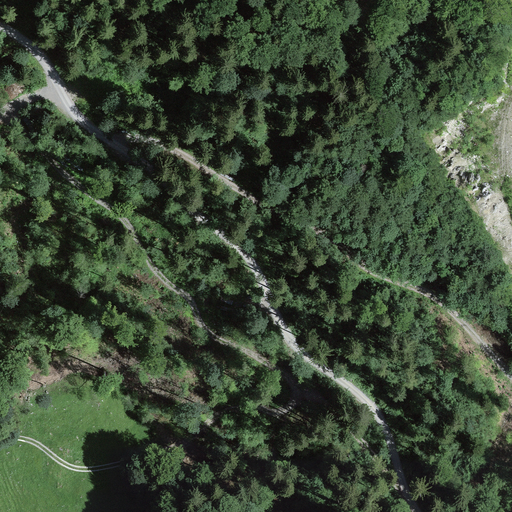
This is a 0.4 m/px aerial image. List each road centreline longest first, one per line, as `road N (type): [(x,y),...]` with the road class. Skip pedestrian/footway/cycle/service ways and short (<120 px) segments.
road 1 (track): [(19,104),(49,161),(118,213),(216,340),(288,374),(298,400),(290,409),(229,407),(149,454),(80,469),(0,433)]
road 2 (track): [(0,24),(28,40),(80,118),(243,250),(283,329),(366,397),(383,422),(417,511)]
road 3 (track): [(117,142),(159,142),(492,344),(511,366)]
